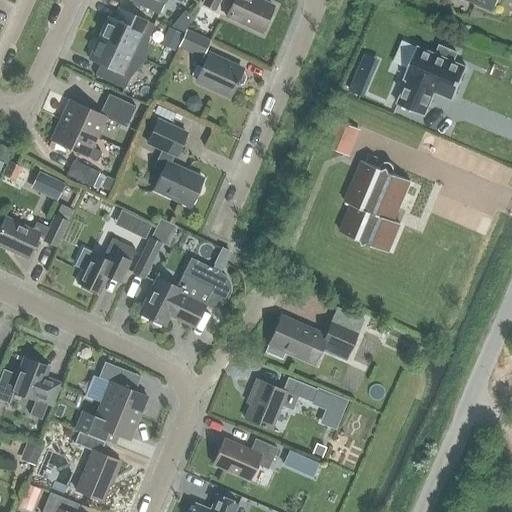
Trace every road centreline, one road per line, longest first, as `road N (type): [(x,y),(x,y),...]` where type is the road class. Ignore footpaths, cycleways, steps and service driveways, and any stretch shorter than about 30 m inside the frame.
road 1 (residential): [(218,232),(311,0)]
road 2 (unclassified): [(420,511),(511,295)]
road 3 (residential): [(182,393),(164,370),(0,289)]
road 4 (residential): [(0,102),(24,114),(76,0)]
road 5 (residential): [(182,393),(211,373),(270,292)]
road 6 (residential): [(146,511),(184,417),(182,393)]
